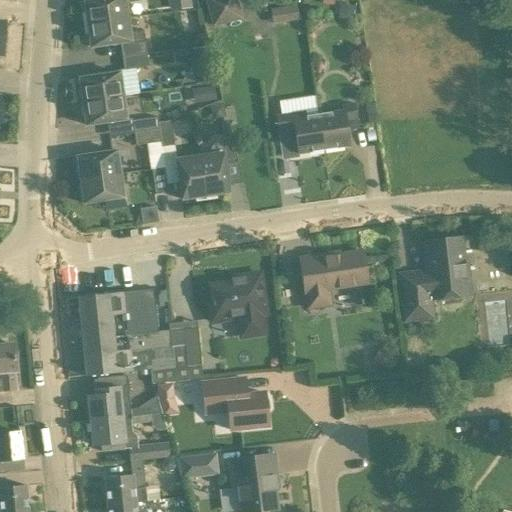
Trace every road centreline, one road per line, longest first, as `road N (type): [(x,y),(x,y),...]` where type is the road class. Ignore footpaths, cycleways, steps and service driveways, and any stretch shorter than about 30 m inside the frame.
road 1 (residential): [(511,202),(421,202),(37,257)]
road 2 (unclassified): [(37,257),(47,0)]
road 3 (residential): [(66,511),(37,313),(37,257)]
road 4 (residential): [(511,407),(349,428),(333,446),(329,511)]
